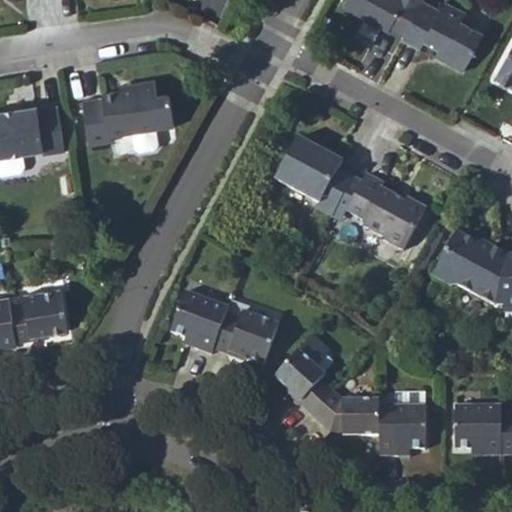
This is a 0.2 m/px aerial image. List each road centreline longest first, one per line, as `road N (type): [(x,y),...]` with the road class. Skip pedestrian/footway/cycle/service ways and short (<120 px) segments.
road 1 (residential): [(113,424),(122,338),(152,263),(263,59)]
road 2 (residential): [(263,59),(296,62),(511,178)]
road 3 (residential): [(0,56),(155,27),(230,58),(263,59)]
road 4 (tertiary): [(272,511),(261,490),(208,451),(113,424)]
